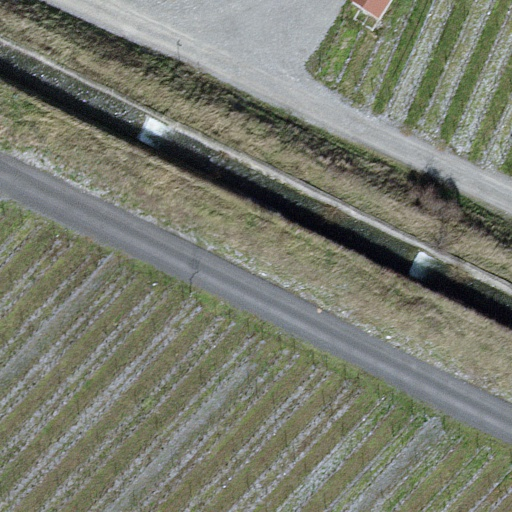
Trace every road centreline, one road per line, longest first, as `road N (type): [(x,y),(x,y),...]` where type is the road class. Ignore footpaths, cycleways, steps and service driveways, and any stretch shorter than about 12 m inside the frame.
road 1 (track): [(511,197),(232,62)]
road 2 (track): [(232,62),(95,0)]
